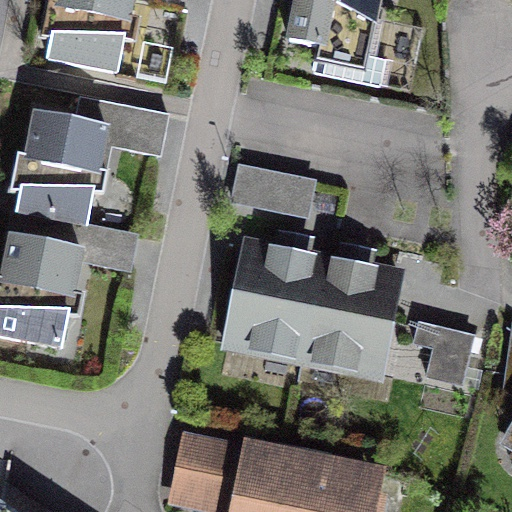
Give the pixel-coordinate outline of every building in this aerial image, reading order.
[(154,0),(73,0),(57,72),(135,89),(154,0)] [(392,89),(410,0),(313,0),(299,69),(392,89)] [(140,140),(57,120),(33,217),(116,238),(140,140)] [(246,181),(240,222),(319,235),(326,195),(246,181)] [(226,349),(302,364),(324,259),(248,243),(226,349)] [(102,262),(19,249),(2,358),(85,371),(102,262)] [(412,277),(324,259),(302,364),(390,382),(412,277)] [(486,346),(429,335),(420,382),(476,393),(486,346)] [(511,402),(492,437),(511,447),(511,402)] [(180,511),(395,511),(402,484),(258,458),(192,447),(180,511)] [(46,511),(14,491),(6,511),(46,511)]
